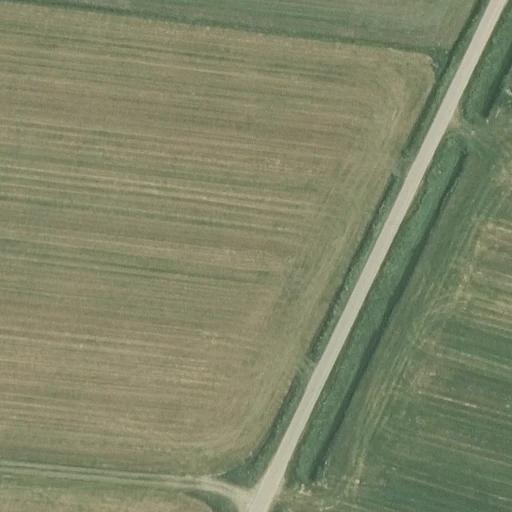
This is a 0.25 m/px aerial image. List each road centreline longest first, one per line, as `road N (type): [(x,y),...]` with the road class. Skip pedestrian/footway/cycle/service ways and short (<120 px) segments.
road 1 (unclassified): [(256,511),(498,0)]
road 2 (track): [(0,466),(264,493)]
